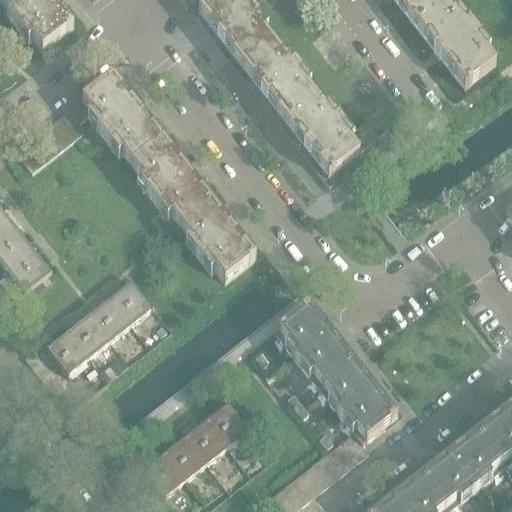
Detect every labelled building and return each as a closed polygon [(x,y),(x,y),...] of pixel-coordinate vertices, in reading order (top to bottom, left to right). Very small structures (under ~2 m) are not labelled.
[(72,31),(47,0),(0,0),(0,2),(2,4),(0,5),(0,10),(7,20),(28,47),(32,44),(42,56),(66,37),(66,38),(71,34),(70,34),(73,32),(73,31),(72,31)] [(276,46),(254,18),(240,0),(220,0),(197,18),(199,20),(199,19),(242,73),(276,46)] [(390,0),(415,30),(445,6),(440,0),(390,0)] [(489,54),(459,15),(455,18),(445,6),(415,30),(464,93),(463,93),(464,94),(467,92),(472,89),(471,88),(495,70),(485,57),(489,54)] [(285,127),(319,100),(276,46),(242,73),(285,127)] [(163,147),(113,83),(114,83),(113,82),(110,84),(105,87),(106,88),(82,106),(92,120),(89,123),(118,161),(122,158),(133,171),(163,147)] [(334,190),(393,145),(393,146),(394,145),(387,136),(362,155),(319,100),(285,127),(334,190)] [(79,128),(88,122),(89,123),(92,120),(82,106),(59,124),(75,145),(85,136),(79,128)] [(75,145),(59,124),(50,132),(65,152),(75,145)] [(65,152),(50,132),(41,139),(56,159),(65,152)] [(56,159),(41,139),(16,158),(32,178),(46,167),(56,159)] [(212,209),(163,147),(133,171),(141,181),(137,184),(168,224),(167,225),(170,229),(176,225),(182,233),(212,209)] [(254,263),(229,231),(212,209),(182,233),(190,244),(186,247),(211,278),(215,275),(224,287),(248,269),(253,266),(252,265),(255,263),(255,262),(254,263)] [(0,249),(17,237),(13,231),(1,216),(0,216),(0,249)] [(34,258),(29,252),(17,237),(0,249),(0,267),(8,278),(34,258)] [(24,300),(52,278),(50,277),(49,278),(34,258),(8,278),(24,298),(23,299),(24,300)] [(153,315),(131,287),(130,288),(131,289),(110,305),(131,331),(151,315),(152,316),(153,315)] [(131,331),(110,305),(90,322),(110,347),(131,331)] [(353,368),(328,337),(310,314),(311,314),(310,312),(296,323),(278,337),(279,337),(275,340),(276,342),(283,350),(318,395),(353,368)] [(110,347),(90,322),(69,338),(89,364),(110,347)] [(89,364),(69,338),(48,354),(48,353),(46,354),(68,382),(69,381),(69,380),(89,364)] [(269,368),(261,358),(255,363),(262,373),(269,368)] [(395,422),(372,392),(353,368),(318,395),(352,439),(361,450),(362,450),(365,447),(366,448),(397,423),(396,421),(395,422)] [(108,369),(99,377),(107,387),(116,380),(108,369)] [(301,409),(294,399),(287,404),(295,414),(301,409)] [(250,437),(228,409),(227,410),(227,411),(207,427),(227,453),(248,437),(248,438),(250,437)] [(309,418),(301,409),(295,414),(302,423),(309,418)] [(503,475),(511,467),(511,411),(476,440),(503,475)] [(227,453),(207,427),(187,444),(206,470),(227,453)] [(368,459),(361,450),(352,439),(342,447),(358,467),(368,459)] [(333,449),(325,440),(319,445),(326,454),(333,449)] [(443,511),(455,511),(503,475),(476,440),(421,484),(443,511)] [(206,470),(187,444),(165,460),(185,486),(206,470)] [(342,447),(332,455),(340,465),(348,475),(358,467),(342,447)] [(348,475),(340,465),(332,455),(324,461),(340,482),(348,475)] [(185,486),(165,460),(145,477),(144,475),(142,477),(164,504),(166,503),(165,502),(185,486)] [(340,482),(324,461),(313,469),(329,490),(340,482)] [(252,469),(247,463),(241,468),(246,475),(252,469)] [(329,490),(313,469),(304,477),(320,497),(329,490)] [(320,497),(304,477),(295,484),(311,504),(320,497)] [(301,511),(311,504),(295,484),(285,492),(300,511),(301,511)] [(443,511),(421,484),(384,511),(443,511)] [(300,511),(285,492),(276,499),(286,511),(300,511)] [(286,511),(276,499),(266,507),(269,511),(286,511)]
